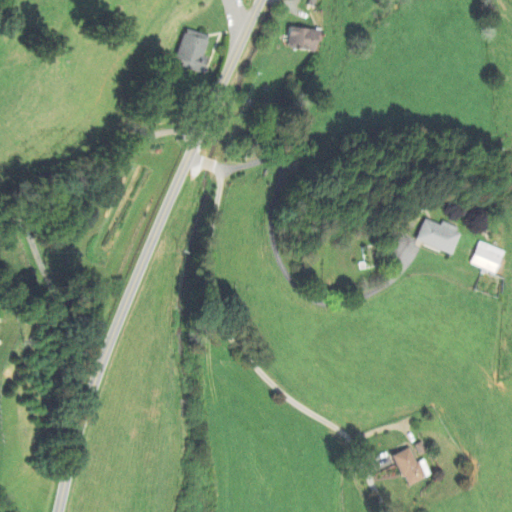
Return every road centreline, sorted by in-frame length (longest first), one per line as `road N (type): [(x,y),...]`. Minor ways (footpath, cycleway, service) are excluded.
road 1 (residential): [(59,511),(134,280),(264,0)]
road 2 (residential): [(373,511),(339,430),(269,389),(219,334),(208,256),(223,171),(190,158)]
